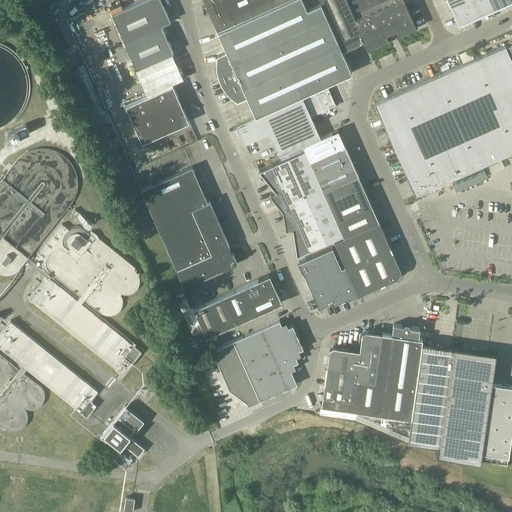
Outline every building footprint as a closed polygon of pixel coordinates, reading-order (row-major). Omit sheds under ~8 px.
[(162,24),(171,20),(162,0),(139,0),(112,12),(125,40),(162,24)] [(217,30),(284,0),(203,0),(206,5),(203,6),(204,12),(208,9),(217,30)] [(303,0),(284,0),(217,30),(226,51),(218,55),(217,61),(217,62),(217,64),(217,65),(217,68),(218,70),(220,77),(221,81),(224,85),(225,87),(228,90),(231,93),(232,94),(234,96),(237,98),(246,94),(255,115),(261,113),(327,84),(352,73),(342,50),(321,2),(307,8),(303,0)] [(319,0),(321,2),(342,50),(364,40),(368,49),(417,27),(406,3),(405,4),(403,0),(319,0)] [(448,0),(459,23),(506,2),(511,0),(448,0)] [(162,24),(125,40),(137,68),(174,52),(162,24)] [(511,155),(511,43),(506,47),(505,45),(374,103),(415,194),(452,178),(458,189),(486,177),(481,165),(505,154),(511,155)] [(185,78),(174,52),(137,68),(148,94),(185,78)] [(95,115),(106,110),(86,63),(74,68),(95,115)] [(189,121),(178,97),(172,84),(126,104),(143,142),(189,121)] [(320,137),(312,117),(311,116),(336,105),(327,84),(261,113),(266,125),(269,130),(279,155),(303,144),(320,137)] [(96,116),(100,127),(111,122),(106,111),(96,116)] [(13,140),(30,132),(26,123),(8,131),(13,140)] [(320,137),(303,144),(305,149),(309,160),(345,144),(338,129),(320,137)] [(303,144),(279,155),(282,159),(305,149),(303,144)] [(352,159),(345,144),(309,160),(316,175),(352,159)] [(309,160),(305,149),(282,159),(259,170),(276,191),(271,195),(271,194),(270,195),(279,206),(278,207),(279,212),(282,215),(283,215),(285,229),(286,229),(292,228),(297,255),(306,250),(309,249),(342,234),(336,221),(330,206),(323,190),(316,175),(309,160)] [(352,159),(316,175),(323,190),(358,175),(352,159)] [(141,189),(179,274),(184,285),(237,262),(209,200),(208,201),(192,166),(141,189)] [(365,190),(358,175),(323,190),(330,206),(365,190)] [(372,205),(365,190),(330,206),(336,221),(372,205)] [(343,236),(379,221),(379,220),(372,205),(336,221),(342,234),(343,236)] [(379,221),(343,236),(334,240),(345,264),(358,294),(398,276),(401,269),(379,221)] [(34,266),(43,273),(70,240),(61,233),(34,266)] [(84,242),(77,236),(73,241),(81,247),(84,242)] [(358,294),(345,264),(341,266),(332,246),(298,261),(319,307),(332,301),(334,303),(349,297),(349,298),(358,294)] [(11,259),(7,256),(1,263),(5,266),(11,259)] [(245,302),(276,288),(269,274),(239,288),(245,302)] [(35,291),(41,283),(36,279),(30,286),(35,291)] [(41,311),(37,315),(119,377),(129,364),(136,369),(145,358),(48,285),(33,305),(41,311)] [(239,288),(224,294),(236,322),(251,316),(245,302),(239,288)] [(251,316),(282,302),(276,288),(245,302),(251,316)] [(188,308),(181,291),(175,294),(174,295),(181,311),(182,311),(188,308)] [(236,322),(224,294),(194,308),(206,336),(236,322)] [(181,311),(174,295),(170,296),(177,313),(178,312),(181,311)] [(233,340),(244,364),(260,400),(297,383),(291,370),(296,368),(294,363),(299,361),(296,356),(301,354),(299,350),(303,348),(293,324),(288,326),(286,322),(281,324),(279,319),(233,340)] [(382,332),(375,382),(416,388),(422,343),(421,343),(422,338),(418,337),(419,327),(409,326),(409,324),(408,323),(406,322),(404,323),(403,325),(393,324),(392,334),(382,332)] [(186,342),(180,329),(178,330),(176,331),(181,344),(184,343),(186,342)] [(362,332),(359,349),(357,369),(355,379),(375,382),(382,332),(365,330),(362,332)] [(100,397),(15,331),(0,350),(0,352),(92,424),(99,414),(92,408),(100,397)] [(244,364),(233,340),(212,349),(229,391),(250,406),(260,402),(244,364)] [(422,342),(422,343),(416,388),(411,418),(408,442),(438,446),(436,456),(481,462),(482,452),(509,456),(511,431),(511,385),(492,383),(496,353),(422,342)] [(329,348),(326,365),(357,369),(359,349),(332,345),(329,348)] [(326,365),(324,385),(354,389),(355,379),(357,369),(326,365)] [(355,379),(354,389),(351,409),(411,418),(416,388),(375,382),(355,379)] [(354,389),(324,385),(321,405),(351,409),(354,389)] [(144,420),(125,405),(118,414),(135,428),(134,428),(136,429),(144,420)] [(129,435),(134,428),(135,428),(118,414),(101,436),(117,449),(122,443),(138,456),(144,448),(129,435)] [(39,439),(37,451),(73,456),(75,445),(39,439)] [(133,511),(135,498),(126,497),(124,510),(133,511)]
